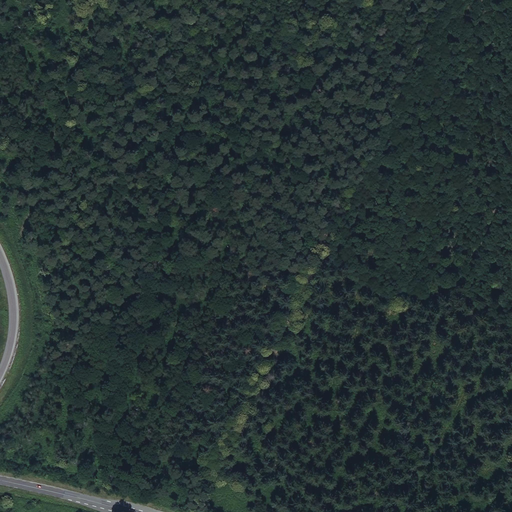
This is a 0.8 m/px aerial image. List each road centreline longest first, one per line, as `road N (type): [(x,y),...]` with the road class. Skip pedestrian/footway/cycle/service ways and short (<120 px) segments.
road 1 (track): [(442,0),(217,468)]
road 2 (secondary): [(139,511),(0,481)]
road 3 (motorway): [(0,251),(15,303),(0,375)]
